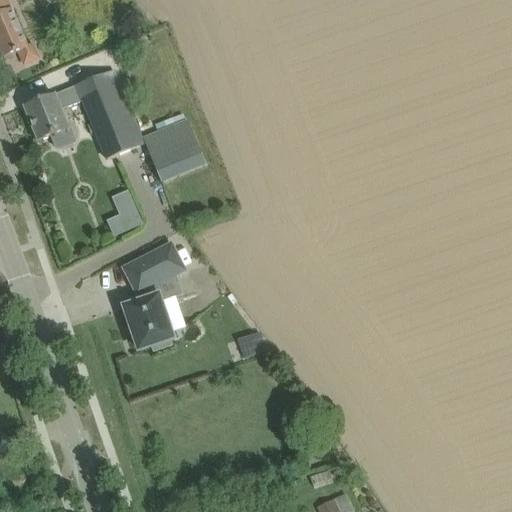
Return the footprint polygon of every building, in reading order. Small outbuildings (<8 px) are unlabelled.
[(0,0),(0,49),(4,60),(19,53),(25,66),(40,60),(33,46),(28,48),(8,2),(6,0),(0,0)] [(25,109),(39,144),(69,131),(62,111),(84,102),(107,161),(139,149),(109,76),(43,101),(25,109)] [(159,132),(143,138),(152,161),(168,154),(159,132)] [(112,198),(120,215),(108,221),(116,238),(145,225),(128,190),(112,198)] [(141,302),(122,308),(138,355),(151,350),(153,355),(174,348),(172,343),(176,342),(163,303),(183,297),(177,279),(188,274),(172,244),(122,270),(137,299),(140,298),(141,302)] [(262,333),(240,340),(246,358),(268,351),(262,333)] [(339,511),(334,501),(317,510),(318,511),(339,511)]
